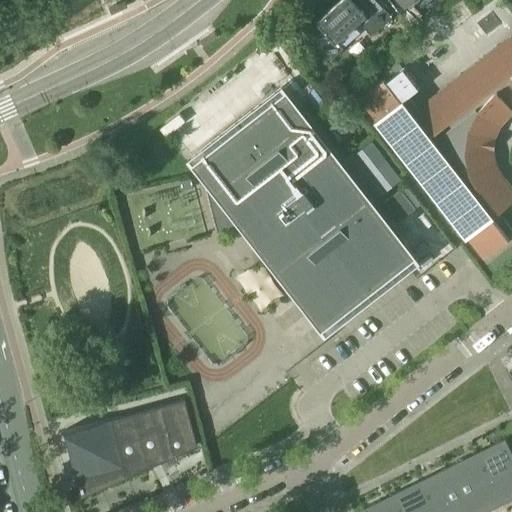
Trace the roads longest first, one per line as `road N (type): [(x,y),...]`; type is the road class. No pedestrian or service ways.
road 1 (residential): [(307,471),(511,306)]
road 2 (tertiary): [(0,111),(130,48),(200,0)]
